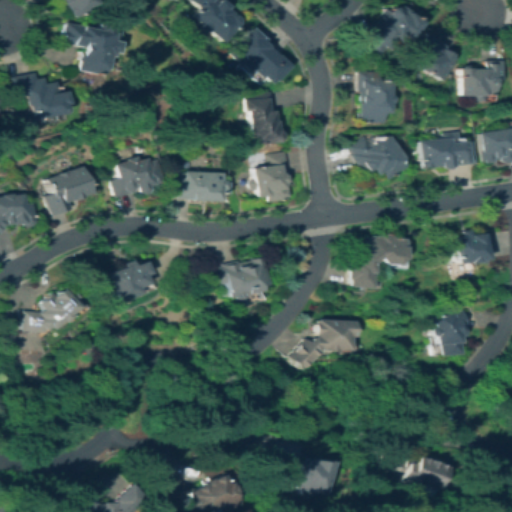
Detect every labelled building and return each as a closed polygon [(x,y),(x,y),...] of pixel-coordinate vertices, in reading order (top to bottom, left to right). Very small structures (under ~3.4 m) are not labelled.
[(83,0),(85,3),(75,8),(77,11),(63,17),(63,15),(61,16),(58,8),(57,9),(54,4),(53,4),(51,0),(83,0)] [(216,0),(223,6),(221,8),(226,12),(224,15),(227,15),(231,18),(231,23),(214,43),(201,31),(197,32),(193,29),(194,24),(184,16),(192,8),(189,5),(190,4),(185,0),(216,0)] [(396,5),(406,12),(405,14),(416,22),(405,36),(399,37),(397,36),(392,42),(387,39),(374,57),(359,46),(363,40),(361,39),(369,27),(368,25),(375,16),(381,9),(384,11),(386,8),(391,7),(393,9),(396,5)] [(72,25),(86,29),(87,24),(102,27),(100,40),(107,41),(104,53),(100,52),(99,57),(96,56),(94,70),(92,69),(90,75),(67,70),(69,60),(67,60),(70,47),(50,42),(54,22),(72,25)] [(276,58),(256,78),(245,68),(243,70),(236,63),(234,65),(222,53),(247,27),(277,55),(274,57),(276,58)] [(429,41),(431,42),(432,40),(452,52),(449,57),(450,57),(436,81),(428,76),(416,70),(413,70),(410,68),(409,65),(402,61),(419,32),(430,39),(429,41)] [(498,60),(498,80),(491,80),(491,85),(490,95),(479,95),(479,101),(470,101),(470,95),(455,96),(454,68),(467,67),(467,69),(480,68),(480,60),(498,60)] [(383,103),(383,113),(376,113),(376,123),(353,122),(353,120),(352,118),(352,113),(353,112),(353,102),(355,91),(352,91),(353,71),(372,71),(372,80),(383,80),(383,95),(385,97),(385,101),(383,103)] [(24,72),(25,79),(32,77),(34,84),(44,81),(47,92),(53,90),(56,103),(52,104),(54,106),(55,110),(53,114),(49,114),(48,114),(20,120),(17,105),(16,106),(14,95),(6,97),(2,77),(24,72)] [(265,91),(267,110),(268,120),(270,120),(270,129),(274,132),(275,138),(271,142),(243,144),(241,111),(238,111),(237,99),(238,93),(265,91)] [(511,127),(511,156),(506,157),(503,162),(498,163),(493,159),(488,160),(488,161),(479,163),(479,161),(477,162),(472,132),(501,128),(501,129),(511,127)] [(450,131),(451,142),(466,140),(469,163),(446,166),(444,168),(438,169),(435,166),(415,168),(412,140),(429,138),(431,136),(434,136),(436,137),(436,132),(450,131)] [(378,134),(380,136),(382,135),(397,158),(395,159),(400,166),(380,180),(375,172),(370,175),(367,169),(361,173),(358,168),(356,169),(346,154),(348,153),(343,146),(359,135),(364,143),(378,134)] [(280,182),(281,188),(282,188),(283,197),(282,197),(282,199),(262,202),(261,196),(251,197),(250,190),(248,190),(244,187),(244,183),(246,179),(249,179),(247,167),(263,165),(261,154),(281,151),(285,173),(280,174),(281,182),(280,182)] [(133,156),(134,159),(142,157),(143,161),(150,158),(157,180),(154,181),(155,184),(148,186),(148,185),(144,186),(145,188),(142,189),(144,192),(137,194),(136,191),(133,192),(133,190),(109,197),(103,179),(114,176),(110,165),(122,161),(122,159),(133,156)] [(76,166),(86,192),(76,196),(67,200),(61,201),(64,208),(45,215),(37,195),(46,192),(41,178),(52,172),(62,169),(63,171),(76,166)] [(179,171),(202,171),(205,170),(208,170),(210,172),(216,172),(215,180),(224,181),(224,193),(214,193),(214,201),(187,200),(187,198),(172,198),(172,172),(179,172),(179,171)] [(0,193),(8,193),(8,195),(19,193),(20,203),(28,202),(30,221),(27,226),(21,227),(17,223),(1,226),(0,227),(0,193)] [(462,228),(463,234),(476,232),(480,259),(470,260),(460,263),(460,261),(449,263),(444,237),(453,236),(452,230),(462,228)] [(386,234),(386,238),(392,239),(398,241),(400,247),(401,257),(392,264),(380,263),(375,257),(369,263),(369,273),(368,273),(367,287),(344,285),(345,279),(344,279),(345,264),(346,264),(346,257),(349,257),(349,249),(353,246),(351,243),(360,236),(363,238),(367,235),(375,236),(375,233),(386,234)] [(256,256),(262,284),(256,285),(257,290),(243,293),(238,295),(239,297),(228,299),(228,297),(221,298),(218,283),(212,284),(209,266),(215,265),(215,263),(230,260),(231,263),(240,261),(241,264),(245,263),(244,259),(256,256)] [(126,258),(129,264),(139,260),(145,273),(139,275),(142,283),(131,287),(133,291),(113,300),(101,273),(118,265),(117,262),(126,258)] [(56,287),(72,306),(62,314),(64,316),(56,322),(55,320),(44,328),(42,326),(37,330),(36,332),(16,330),(17,309),(35,311),(31,303),(39,295),(44,291),(47,295),(56,287)] [(461,326),(460,329),(462,328),(463,340),(461,340),(461,342),(458,342),(458,353),(438,355),(437,343),(434,343),(433,335),(431,335),(431,332),(430,332),(429,327),(431,327),(431,324),(433,324),(432,316),(448,315),(448,310),(460,309),(461,326)] [(347,321),(346,337),(343,337),(342,350),(316,349),(314,351),(315,352),(310,357),(309,356),(303,363),(304,364),(299,370),(283,356),(299,337),(305,343),(308,339),(309,334),(310,322),(312,322),(312,319),(347,321)] [(377,447),(402,458),(406,450),(453,470),(443,493),(418,482),(416,487),(368,467),(377,447)] [(328,464),(321,492),(292,485),(293,480),(267,474),(271,461),(297,467),(299,457),(328,464)] [(216,473),(240,497),(225,511),(215,511),(212,508),(190,511),(184,511),(184,505),(156,495),(163,475),(193,488),(216,473)] [(511,510),(501,510),(501,475),(511,475),(511,510)] [(143,498),(129,511),(63,511),(63,501),(93,500),(94,503),(99,503),(99,501),(112,500),(110,499),(128,482),(143,498)]
